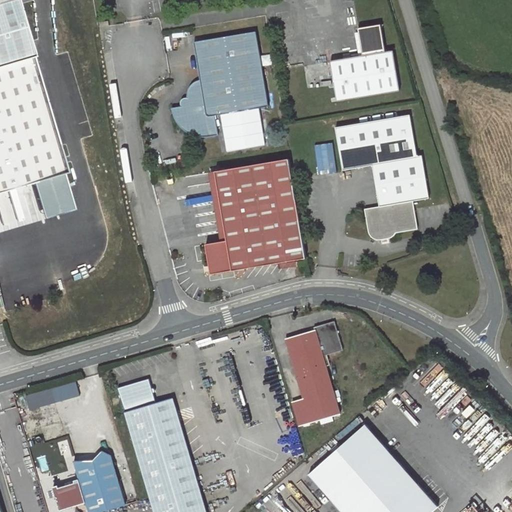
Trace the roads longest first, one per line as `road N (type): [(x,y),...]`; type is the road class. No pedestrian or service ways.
road 1 (unclassified): [(403,0),(496,298),(492,319),(467,351)]
road 2 (unknown): [(0,283),(74,261),(92,222),(26,0)]
road 3 (unclassified): [(178,331),(302,296),(348,295),(424,323),(467,351)]
road 4 (unclassified): [(122,43),(144,201),(178,331)]
road 5 (unclassified): [(0,385),(178,331)]
road 6 (unknown): [(315,282),(324,236),(395,239),(446,209)]
